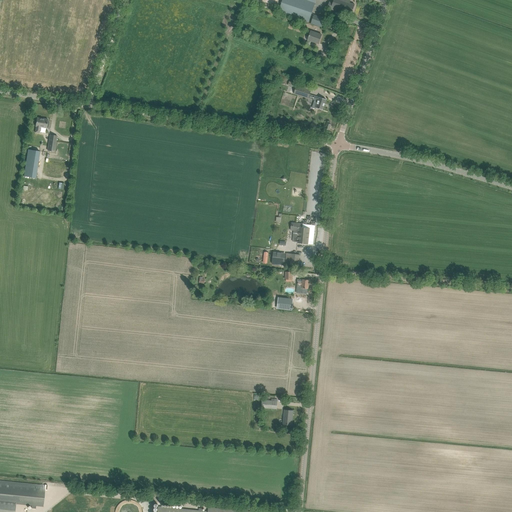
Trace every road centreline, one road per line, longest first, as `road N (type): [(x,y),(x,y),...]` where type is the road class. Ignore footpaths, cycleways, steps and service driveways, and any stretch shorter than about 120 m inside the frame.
road 1 (tertiary): [(296,511),(336,144)]
road 2 (unclassified): [(336,144),(0,91)]
road 3 (unclassified): [(511,188),(336,144)]
road 4 (tertiary): [(336,144),(386,0)]
